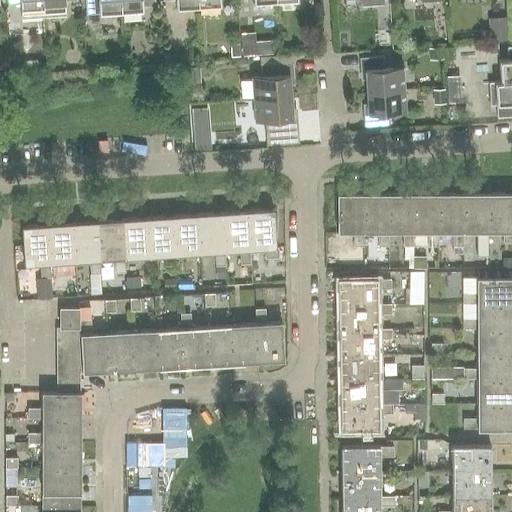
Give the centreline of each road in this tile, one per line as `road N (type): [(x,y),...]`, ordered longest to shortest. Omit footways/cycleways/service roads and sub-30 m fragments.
road 1 (residential): [(113,511),(111,435),(122,408),(155,397),(293,396),(311,376),(303,156)]
road 2 (residential): [(0,177),(303,156)]
road 3 (residential): [(336,154),(511,143)]
